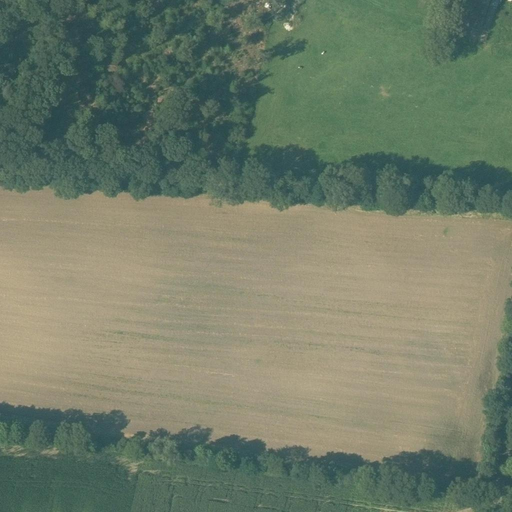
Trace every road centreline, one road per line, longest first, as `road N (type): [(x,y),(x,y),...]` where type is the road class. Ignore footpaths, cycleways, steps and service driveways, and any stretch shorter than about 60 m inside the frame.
road 1 (track): [(511,200),(0,174)]
road 2 (track): [(497,489),(0,422)]
